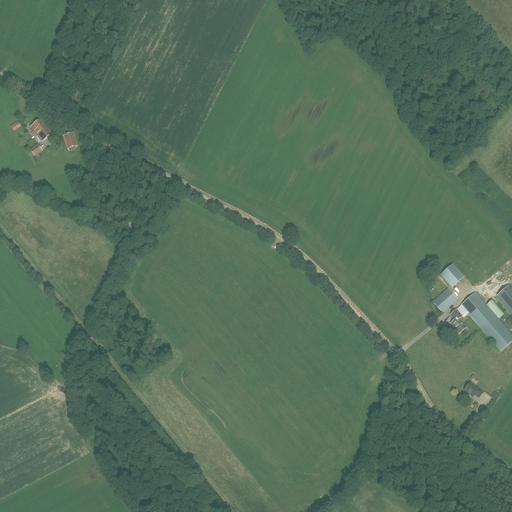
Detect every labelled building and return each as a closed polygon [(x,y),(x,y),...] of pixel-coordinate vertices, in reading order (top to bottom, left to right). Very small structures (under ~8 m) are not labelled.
[(46,126),(47,126),(42,119),(31,127),(34,131),(32,133),(34,136),(33,137),(34,139),(34,138),(38,136),(37,135),(40,133),(40,132),(41,131),(40,130),(44,128),(44,127),(46,126)] [(39,144),(42,142),(53,134),(47,126),(46,126),(44,127),(44,128),(40,130),(41,131),(40,132),(40,133),(37,135),(38,136),(34,138),(39,144)] [(68,149),(75,147),(78,146),(75,137),(74,133),(71,134),(63,137),(65,142),(67,147),(67,149),(68,149)] [(30,151),(35,156),(42,151),(38,145),(30,151)] [(464,277),(453,265),(441,276),(452,288),(464,277)] [(497,297),(511,313),(511,290),(509,287),(497,297)] [(442,313),(457,300),(448,289),(433,302),(442,313)] [(475,322),(500,352),(511,341),(511,334),(476,293),(461,306),(467,313),(475,322)] [(504,314),(493,300),(487,305),(499,320),(505,315),(504,314)] [(462,317),(456,310),(450,316),(455,321),(451,324),(459,334),(466,328),(459,320),(462,317)] [(483,393),(470,383),(467,386),(466,386),(464,388),(464,389),(465,389),(464,390),(473,397),(475,395),(479,398),(483,393)]
